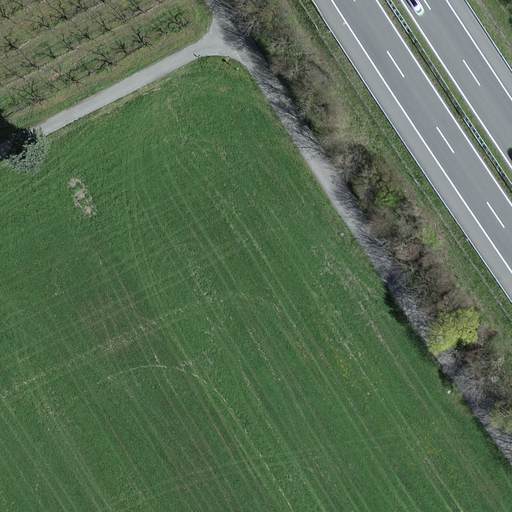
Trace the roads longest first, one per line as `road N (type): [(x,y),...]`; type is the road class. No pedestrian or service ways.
road 1 (unclassified): [(511,445),(214,0)]
road 2 (motorway): [(351,0),(511,241)]
road 3 (track): [(234,32),(0,151)]
road 4 (motorway): [(511,133),(424,0)]
